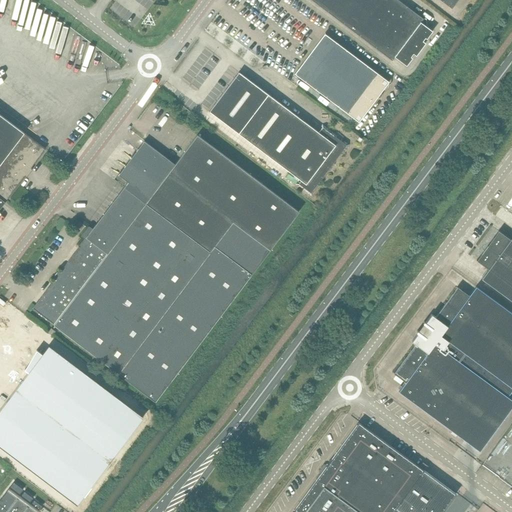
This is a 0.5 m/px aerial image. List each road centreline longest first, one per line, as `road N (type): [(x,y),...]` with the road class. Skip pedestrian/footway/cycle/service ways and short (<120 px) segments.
road 1 (tertiary): [(170,511),(511,62)]
road 2 (unclassified): [(344,383),(511,161)]
road 3 (unclassified): [(0,274),(154,69)]
road 4 (unclassified): [(511,508),(344,383)]
road 5 (unclassified): [(247,511),(344,383)]
